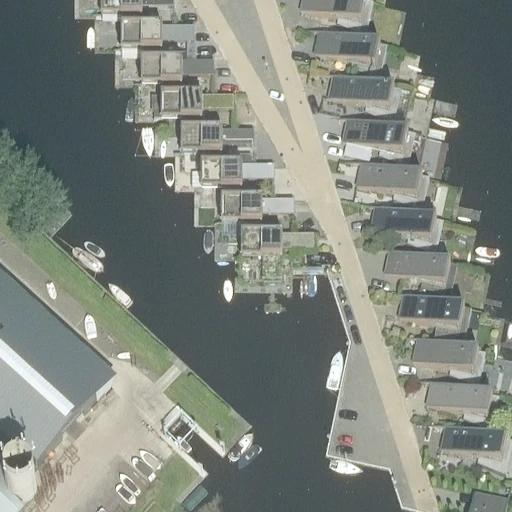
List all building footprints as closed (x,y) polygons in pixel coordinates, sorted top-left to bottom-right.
[(100,0),(101,18),(122,18),(122,29),(121,29),(121,30),(141,30),(141,29),(141,18),(142,18),(142,9),(173,10),(173,0),(100,0)] [(336,28),(359,38),(366,4),(345,0),(302,0),(300,15),(337,23),(336,28)] [(141,30),(121,30),(121,53),(142,53),(142,64),(141,64),(141,65),(161,65),(161,64),(161,53),(162,53),(162,44),(193,44),(193,29),(141,29),(141,30)] [(350,72),(373,82),(380,48),(302,32),(302,33),(318,37),(314,59),(351,67),(350,72)] [(141,65),(141,87),(162,87),(162,99),(161,99),(181,99),(181,88),(182,88),(182,79),(213,79),(213,64),(161,64),(161,65),(141,65)] [(364,116),(387,125),(394,92),(317,76),(316,77),(332,80),(328,103),(365,111),(364,116)] [(161,116),(161,122),(182,122),(182,133),(181,133),(181,134),(201,134),(201,133),(201,122),(202,122),(202,114),(233,113),(233,99),(181,99),(161,99),(161,116)] [(342,147),(345,148),(343,159),(355,162),(357,154),(355,154),(355,150),(379,155),(378,160),(401,169),(408,136),(330,120),(330,121),(346,124),(342,147)] [(201,134),(181,134),(181,157),(202,157),(202,168),(201,168),(221,168),(221,157),(222,157),(222,148),(253,148),(253,133),(201,133),(201,134)] [(238,158),(238,168),(251,168),(251,158),(238,158)] [(415,213),(422,180),(345,163),(344,165),(361,168),(356,191),(393,199),(392,204),(415,213)] [(221,168),(201,168),(201,191),(222,191),(222,202),(221,202),(221,203),(241,203),(241,202),(241,191),(242,191),(242,183),(273,183),(273,168),(251,168),(238,168),(221,168)] [(221,203),(221,226),(242,226),(242,237),(241,237),(241,238),(261,238),(261,237),(261,226),(262,226),(262,217),(293,217),(293,202),(241,202),(241,203),(221,203)] [(406,247),(429,257),(436,224),(359,207),(358,208),(375,212),(370,234),(407,242),(406,247)] [(262,261),(261,283),(281,283),(281,261),(282,261),(282,252),(313,252),(313,237),(261,237),(261,238),(241,238),(241,261),(262,261)] [(420,291),(443,301),(450,268),(373,251),(372,252),(389,256),(384,278),(421,286),(420,291)] [(109,390),(0,290),(0,436),(37,470),(109,390)] [(434,335),(457,345),(464,312),(387,295),(386,296),(403,300),(398,322),(435,330),(434,335)] [(457,345),(434,335),(432,346),(462,352),(463,347),(457,345)] [(448,379),(471,389),(478,356),(462,352),(432,346),(401,339),(400,340),(417,344),(412,366),(449,374),(448,379)] [(485,433),(492,399),(414,383),(414,384),(430,387),(426,410),(463,418),(462,423),(485,433)] [(476,467),(499,476),(506,443),(429,427),(429,428),(445,431),(440,454),(477,462),(476,467)] [(0,486),(11,474),(0,462),(0,511),(19,511),(0,493),(0,486)] [(35,492),(35,489),(35,487),(34,485),(33,482),(32,480),(30,478),(29,477),(26,476),(24,475),(22,474),(19,474),(17,474),(15,475),(12,476),(10,477),(8,478),(7,480),(6,482),(5,485),(4,487),(4,489),(4,492),(5,494),(6,496),(7,499),(8,500),(10,502),(12,503),(15,504),(17,505),(19,505),(22,505),(24,504),(26,503),(29,502),(30,500),(32,499),(33,497),(34,494),(35,492)] [(505,511),(510,491),(509,491),(506,503),(473,496),(469,511),(505,511)]
